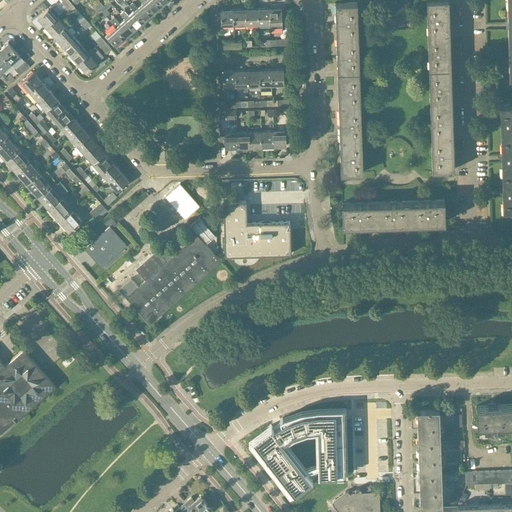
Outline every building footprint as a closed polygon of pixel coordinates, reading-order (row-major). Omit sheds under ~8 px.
[(60,0),(69,10),(74,6),(68,0),(60,0)] [(140,0),(142,3),(152,14),(156,11),(158,11),(161,8),(161,6),(156,0),(140,0)] [(449,33),(448,16),(447,0),(426,0),(428,34),(449,33)] [(152,14),(142,3),(138,7),(133,1),(129,5),(134,11),(143,22),(152,14)] [(358,36),(357,19),(357,2),(335,3),(336,37),(358,36)] [(57,17),(60,13),(52,4),(38,17),(46,26),(57,17)] [(270,23),(269,8),(257,9),(257,24),(270,23)] [(282,28),(281,8),(269,8),(270,23),(270,29),(282,28)] [(143,22),(134,11),(129,15),(124,9),(120,13),(125,19),(134,30),(138,27),(140,27),(143,24),(142,22),(143,22)] [(233,25),(233,9),(221,10),(221,16),(217,16),(217,31),(223,31),(223,25),(233,25)] [(246,24),(245,9),(233,9),(233,25),(246,24)] [(257,24),(257,9),(245,9),(246,24),(257,24)] [(134,30),(125,19),(120,22),(114,16),(110,20),(116,26),(125,37),(134,30)] [(54,35),(64,26),(57,17),(46,26),(54,35)] [(62,44),(72,35),(76,32),(72,28),(69,28),(67,29),(64,26),(54,35),(62,44)] [(125,37),(116,26),(107,35),(116,45),(125,37)] [(450,67),(449,50),(449,33),(428,34),(429,68),(450,67)] [(70,54),(80,44),(72,35),(62,44),(70,54)] [(359,70),(358,53),(358,36),(336,37),(338,71),(359,70)] [(111,49),(103,40),(98,44),(106,53),(111,49)] [(20,55),(8,42),(0,49),(0,51),(10,64),(20,55)] [(78,62),(88,53),(80,44),(70,54),(78,62)] [(88,53),(78,62),(86,71),(87,70),(88,72),(90,72),(92,70),(92,68),(91,67),(96,62),(103,56),(95,47),(88,53)] [(10,64),(0,51),(0,69),(2,71),(10,64)] [(20,74),(29,66),(25,61),(15,69),(20,74)] [(451,101),(451,84),(450,67),(429,68),(430,102),(451,101)] [(270,69),(258,70),(259,85),(259,91),(271,90),(271,85),(270,69)] [(284,84),(283,69),(270,69),(271,85),(284,84)] [(247,86),(246,70),(234,71),(235,86),(243,86),(243,92),(248,92),(247,86)] [(259,85),(258,70),(246,70),(247,86),(259,85)] [(360,104),(360,87),(359,70),(338,71),(339,105),(360,104)] [(28,91),(41,80),(33,71),(20,82),(28,91)] [(235,86),(234,71),(222,71),(223,86),(235,86)] [(36,100),(49,89),(41,80),(28,91),(36,100)] [(20,98),(16,93),(17,93),(12,87),(7,91),(16,101),(20,98)] [(44,109),(57,98),(49,89),(36,100),(44,109)] [(25,103),(20,98),(16,101),(21,106),(25,103)] [(52,118),(65,107),(57,98),(44,109),(52,118)] [(452,135),(452,118),(451,101),(430,102),(431,136),(452,135)] [(361,138),(361,121),(360,104),(339,105),(340,139),(361,138)] [(511,105),(500,105),(501,141),(511,140),(511,105)] [(60,127),(72,116),(65,107),(52,118),(60,127)] [(236,109),(219,109),(220,118),(236,118),(236,116),(236,111),(236,109)] [(36,116),(32,111),(28,114),(32,119),(36,116)] [(27,119),(22,114),(18,118),(23,122),(27,119)] [(41,121),(36,116),(32,119),(37,124),(41,121)] [(68,136),(81,125),(72,116),(60,127),(68,136)] [(76,145),(88,134),(81,125),(68,136),(76,145)] [(37,131),(33,126),(29,130),(33,134),(37,131)] [(52,134),(48,129),(44,133),(48,137),(52,134)] [(285,145),(285,130),(273,131),(273,146),(285,145)] [(249,147),(248,131),(236,132),(237,147),(249,147)] [(261,146),(260,131),(248,131),(249,147),(261,146)] [(273,146),(273,131),(260,131),(261,146),(273,146)] [(237,147),(236,132),(225,132),(225,147),(237,147)] [(56,139),(52,134),(48,137),(53,142),(56,139)] [(84,154),(96,143),(88,134),(76,145),(84,154)] [(453,169),(453,152),(452,135),(431,136),(432,170),(453,169)] [(18,148),(7,136),(0,142),(0,153),(5,160),(18,148)] [(48,143),(44,138),(40,142),(44,147),(48,143)] [(362,172),(362,155),(361,138),(340,139),(341,173),(362,172)] [(511,140),(501,141),(501,176),(511,175),(511,140)] [(92,163),(104,152),(96,143),(84,154),(92,163)] [(68,152),(64,147),(60,151),(64,155),(68,152)] [(29,160),(18,148),(5,160),(16,172),(29,160)] [(59,155),(54,150),(50,154),(55,159),(59,155)] [(72,157),(68,152),(64,155),(69,160),(72,157)] [(100,172),(112,161),(104,152),(92,163),(100,172)] [(39,172),(29,160),(16,172),(26,184),(39,172)] [(108,181),(120,170),(112,161),(100,172),(108,181)] [(69,167),(65,162),(61,166),(65,171),(69,167)] [(84,170),(80,165),(76,169),(80,173),(84,170)] [(92,179),(84,170),(80,173),(88,182),(92,179)] [(116,190),(129,179),(120,170),(108,181),(116,190)] [(50,184),(39,172),(26,184),(37,196),(50,184)] [(80,179),(75,174),(72,178),(76,182),(80,179)] [(511,175),(501,176),(502,211),(511,210),(511,175)] [(100,188),(92,179),(88,182),(96,191),(100,188)] [(60,196),(68,190),(59,181),(57,183),(54,180),(50,184),(37,196),(48,208),(60,196)] [(180,184),(165,196),(184,218),(199,206),(180,184)] [(90,191),(86,186),(82,190),(86,195),(90,191)] [(108,204),(117,197),(112,192),(104,200),(108,204)] [(71,209),(60,196),(48,208),(58,220),(71,209)] [(445,221),(444,199),(410,201),(410,222),(445,221)] [(223,201),(225,255),(271,253),(271,254),(291,253),(290,233),(290,221),(270,221),(261,221),(246,222),(246,200),(239,201),(239,200),(232,200),(232,201),(223,201)] [(410,222),(410,201),(376,202),(377,223),(410,222)] [(100,202),(90,212),(94,216),(97,220),(107,210),(105,207),(100,202)] [(377,223),(376,202),(342,203),(343,224),(377,223)] [(82,221),(71,209),(58,220),(69,232),(82,221)] [(111,217),(107,221),(112,227),(117,223),(111,217)] [(199,217),(190,225),(206,243),(215,235),(199,217)] [(101,265),(125,244),(110,226),(85,248),(101,265)] [(131,277),(118,288),(150,324),(221,261),(217,256),(201,238),(197,234),(188,242),(190,244),(181,252),(179,249),(176,252),(178,254),(178,255),(164,239),(155,247),(167,261),(166,261),(156,250),(135,268),(146,279),(139,285),(131,277)] [(18,418),(55,385),(23,348),(5,364),(0,358),(0,433),(0,434),(15,421),(13,418),(16,415),(18,418)] [(511,403),(476,406),(477,427),(511,424),(511,403)] [(270,428),(252,441),(291,492),(308,478),(310,480),(312,478),(311,477),(314,474),(319,474),(344,473),(342,409),(318,410),(301,412),(285,418),(283,419),(282,417),(279,419),(281,422),(273,427),(271,424),(268,426),(270,428)] [(440,441),(439,409),(417,409),(418,442),(440,441)] [(441,474),(440,441),(418,442),(419,474),(441,474)] [(442,506),(441,474),(419,474),(420,507),(424,507),(442,506)] [(379,511),(379,496),(380,495),(380,494),(379,493),(379,492),(378,491),(377,491),(376,490),(369,491),(368,487),(364,487),(361,489),(360,488),(359,488),(358,488),(357,488),(356,488),(355,489),(355,490),(354,491),(354,492),(352,492),(350,493),(349,492),(348,491),(347,491),(346,491),(345,491),(333,500),(333,501),(332,501),(332,502),(332,503),(333,504),(337,509),(337,510),(338,510),(339,510),(340,510),(341,511),(379,511)] [(207,511),(212,508),(201,495),(194,501),(191,497),(179,507),(183,511),(194,511),(195,511),(207,511)] [(511,511),(511,503),(490,504),(490,511),(511,511)]
